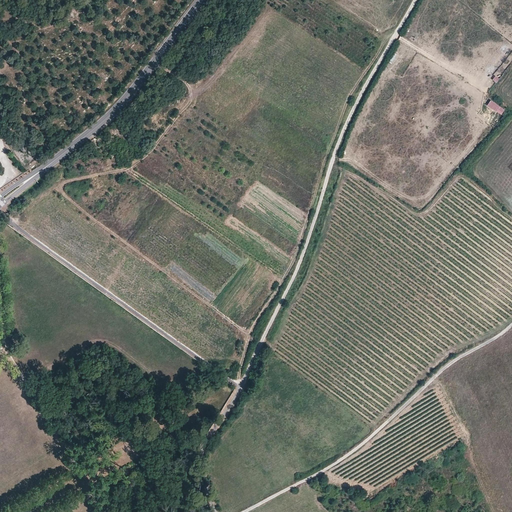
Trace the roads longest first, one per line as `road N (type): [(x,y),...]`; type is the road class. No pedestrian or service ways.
road 1 (track): [(241,388),(306,243),(348,120),(415,0)]
road 2 (track): [(245,511),(337,462),(445,368),(511,324)]
road 3 (track): [(241,388),(0,215)]
road 4 (secondary): [(37,173),(125,97),(198,0)]
road 5 (track): [(25,511),(224,392)]
road 6 (track): [(109,511),(8,348),(0,349)]
road 7 (track): [(216,511),(203,454),(241,388)]
